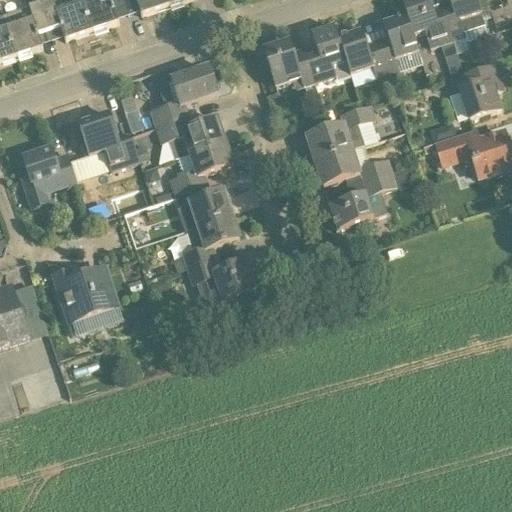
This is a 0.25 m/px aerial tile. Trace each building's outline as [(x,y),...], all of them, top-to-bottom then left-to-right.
[(79,0),(63,0),(40,8),(49,36),(50,36),(61,32),(65,46),(92,37),(79,0)] [(126,11),(121,0),(79,0),(92,37),(119,29),(114,14),(125,11),(128,20),(129,20),(126,11)] [(168,12),(164,0),(121,0),(126,11),(137,7),(142,21),(168,12)] [(164,0),(168,12),(195,3),(193,0),(164,0)] [(459,27),(481,19),(474,0),(447,0),(451,9),(441,12),(453,46),(464,42),(463,38),(459,27)] [(453,46),(441,12),(432,15),(427,1),(402,9),(406,20),(413,41),(425,37),(430,54),(441,50),(453,46)] [(27,12),(40,8),(38,2),(25,7),(27,12)] [(49,36),(40,8),(27,12),(2,20),(6,33),(16,63),(43,54),(38,40),(49,36)] [(159,33),(172,29),(168,16),(155,20),(159,33)] [(422,70),(413,41),(406,20),(383,28),(390,50),(379,53),(390,85),(402,81),(400,77),(422,70)] [(333,72),(346,67),(338,43),(334,32),(311,39),(315,51),(303,55),(315,89),(336,82),(333,72)] [(0,68),(16,63),(6,33),(0,35),(0,68)] [(390,85),(379,53),(368,57),(361,35),(338,43),(346,67),(351,81),(373,74),(378,89),(390,85)] [(453,46),(441,50),(445,63),(457,60),(453,46)] [(303,55),(293,58),(289,47),(264,55),(276,93),(300,85),(303,93),(315,89),(303,55)] [(494,71),(452,85),(465,127),(500,115),(495,98),(502,96),(494,71)] [(173,85),(181,108),(151,118),(156,133),(185,123),(182,112),(218,100),(209,73),(173,85)] [(315,167),(351,155),(364,151),(357,130),(375,124),(371,111),(340,121),(343,131),(307,143),(315,167)] [(323,117),(326,125),(334,122),(332,114),(323,117)] [(137,115),(125,119),(132,138),(144,134),(137,115)] [(105,157),(112,176),(112,177),(140,168),(130,140),(118,144),(112,125),(114,125),(112,119),(78,130),(89,162),(105,157)] [(162,150),(168,148),(174,165),(189,160),(225,148),(218,125),(189,135),(185,123),(156,133),(162,150)] [(457,141),(435,148),(435,149),(424,152),(427,158),(432,157),(438,173),(471,163),(478,186),(511,174),(511,163),(504,139),(477,148),(474,136),(457,141)] [(424,151),(420,140),(409,144),(412,155),(424,151)] [(205,193),(201,181),(233,171),(225,148),(189,160),(195,178),(170,186),(176,203),(205,193)] [(135,153),(139,165),(148,162),(144,150),(135,153)] [(45,198),(77,188),(68,161),(56,165),(52,153),(23,163),(30,182),(22,185),(32,214),(48,208),(45,198)] [(358,177),(351,155),(315,167),(324,192),(359,181),(362,190),(393,180),(389,166),(358,177)] [(146,188),(160,184),(156,171),(142,176),(146,188)] [(387,220),(380,198),(397,193),(393,180),(362,190),(366,200),(330,211),(338,236),(357,230),(387,220)] [(176,203),(180,215),(187,237),(232,222),(224,198),(209,204),(205,193),(176,203)] [(94,212),(89,214),(93,226),(99,224),(94,212)] [(187,237),(193,258),(183,262),(187,275),(217,265),(213,254),(240,245),(232,222),(187,237)] [(187,275),(183,262),(174,266),(178,278),(187,275)] [(222,307),(257,296),(247,267),(220,276),(217,265),(187,275),(193,291),(196,289),(204,313),(222,307)] [(70,330),(119,313),(106,275),(74,285),(71,276),(53,282),(70,330)] [(170,296),(166,284),(152,289),(156,300),(170,296)] [(24,310),(18,312),(12,296),(0,300),(0,354),(41,341),(34,319),(28,321),(24,310)] [(176,319),(160,324),(164,335),(179,330),(176,319)] [(154,322),(142,326),(147,340),(158,337),(154,322)]
